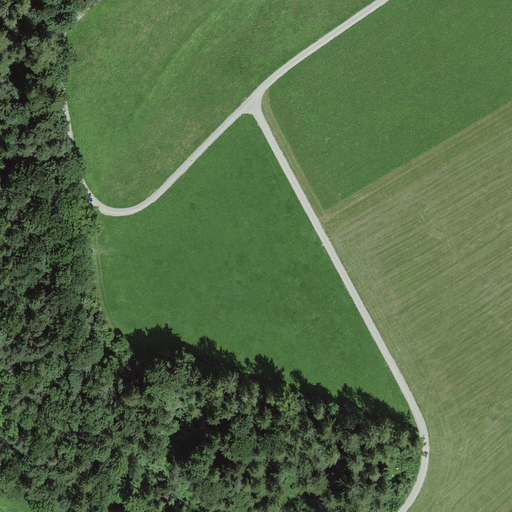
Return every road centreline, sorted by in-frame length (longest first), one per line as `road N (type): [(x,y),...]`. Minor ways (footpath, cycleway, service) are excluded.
road 1 (track): [(383,0),(277,73),(161,190),(119,212),(99,207),(80,184),(58,41),(30,0)]
road 2 (track): [(249,100),(424,436),(419,484),(400,511)]
